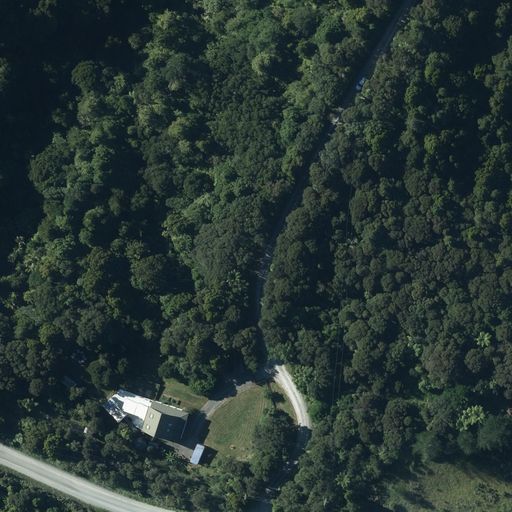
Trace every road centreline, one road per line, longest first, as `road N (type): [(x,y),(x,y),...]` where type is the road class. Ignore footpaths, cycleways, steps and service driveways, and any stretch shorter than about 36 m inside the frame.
road 1 (unknown): [(248,511),(292,400),(249,298),(250,250),(288,153),(382,0)]
road 2 (unclassified): [(141,511),(0,454)]
